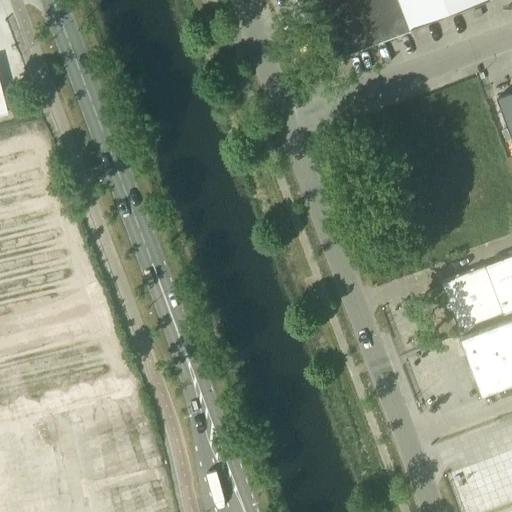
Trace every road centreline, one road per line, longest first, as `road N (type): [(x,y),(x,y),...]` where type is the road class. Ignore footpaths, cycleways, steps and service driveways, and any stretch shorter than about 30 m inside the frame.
road 1 (primary): [(239,511),(51,0)]
road 2 (unclassified): [(432,511),(283,124)]
road 3 (unclassified): [(511,37),(283,124)]
road 4 (unclassified): [(283,124),(241,0)]
